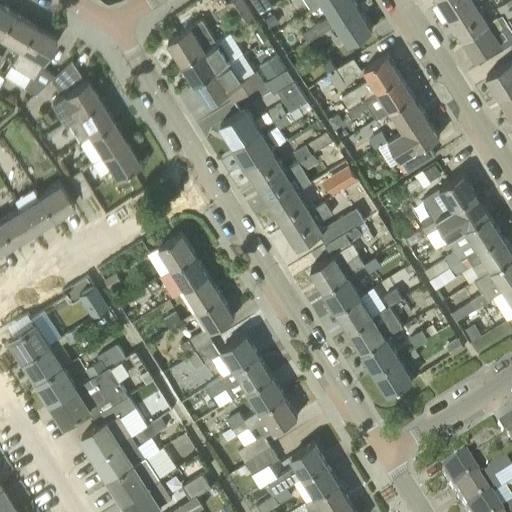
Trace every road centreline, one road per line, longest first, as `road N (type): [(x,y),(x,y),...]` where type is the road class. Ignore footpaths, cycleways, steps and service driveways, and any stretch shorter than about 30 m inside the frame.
road 1 (residential): [(386,455),(211,180)]
road 2 (residential): [(0,290),(211,180)]
road 3 (residential): [(511,175),(401,0)]
road 4 (residential): [(211,180),(117,26)]
road 5 (residential): [(386,455),(511,377)]
road 6 (residential): [(69,511),(0,384)]
